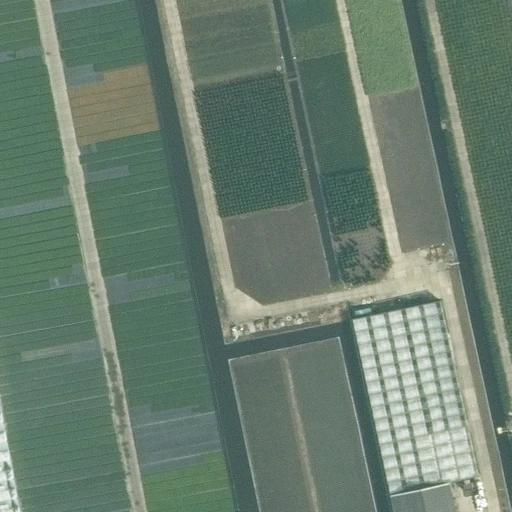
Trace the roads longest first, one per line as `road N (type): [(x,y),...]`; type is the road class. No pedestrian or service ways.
road 1 (track): [(140,511),(40,0)]
road 2 (track): [(234,316),(401,283),(444,289),(493,511)]
road 3 (track): [(401,283),(340,0)]
